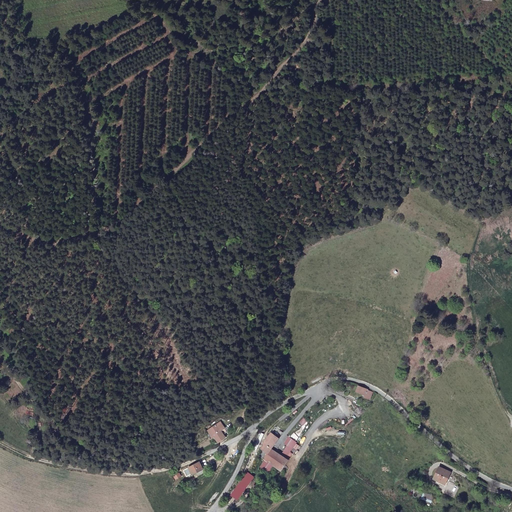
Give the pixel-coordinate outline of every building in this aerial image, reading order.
[(366,402),(368,394),(363,393),(363,392),(355,389),(353,395),(362,398),(361,401),(366,402)] [(227,426),(223,419),(210,428),(215,434),(217,433),(221,439),(228,435),(224,428),(227,426)] [(283,434),(275,428),(271,434),(280,440),(283,434)] [(283,470),(285,465),(289,459),(287,458),(284,457),(274,451),(280,440),(271,434),(263,445),(265,447),(264,449),(262,452),(267,455),(259,470),(264,473),(268,475),(274,465),(283,470)] [(298,440),(290,435),(285,443),(288,445),(293,449),(298,440)] [(293,449),(288,445),(284,457),(287,458),(293,449)] [(192,467),(196,472),(203,468),(199,462),(192,467)] [(435,469),(432,480),(445,485),(448,473),(435,469)] [(254,479),(246,475),(232,498),(239,503),(254,479)]
